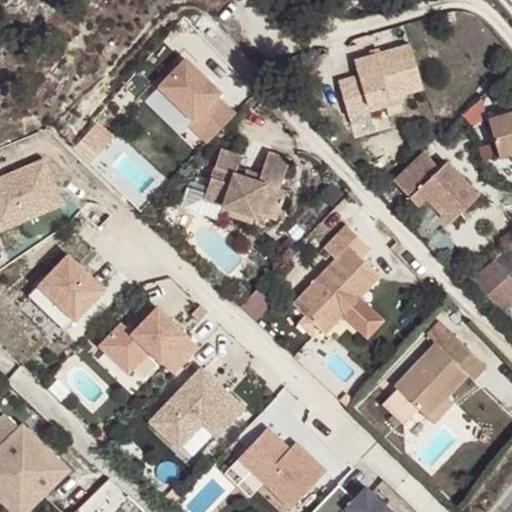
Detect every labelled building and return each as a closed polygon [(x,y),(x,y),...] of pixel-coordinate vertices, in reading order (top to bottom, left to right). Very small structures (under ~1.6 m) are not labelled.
[(354,61),(358,74),(338,80),(348,117),(371,110),(369,102),(401,93),(421,87),(410,45),(354,61)] [(151,97),(209,150),(250,106),(191,53),(151,97)] [(403,102),(401,93),(369,102),(371,110),(403,102)] [(511,111),(488,118),(500,157),(511,154),(511,153),(511,111)] [(290,159),(267,151),(261,173),(258,180),(244,175),(236,172),(241,156),(220,149),(204,199),(221,206),(257,217),(258,212),(277,218),(287,190),(281,188),(290,159)] [(422,150),(391,179),(417,205),(425,197),(448,222),(477,194),(445,160),(438,167),(422,150)] [(53,153),(0,178),(0,225),(5,236),(77,202),(53,153)] [(246,168),(244,175),(258,180),(261,173),(246,168)] [(254,224),(257,217),(221,206),(219,213),(254,224)] [(348,246),(357,236),(344,224),(324,247),(336,258),(293,304),(324,333),(341,313),(367,338),(384,321),(359,297),(380,275),(348,246)] [(84,314),(91,321),(122,290),(79,247),(34,292),(70,328),(84,314)] [(511,306),(511,304),(511,271),(499,260),(482,281),(511,306)] [(139,329),(179,371),(209,342),(169,300),(139,329)] [(126,318),(102,345),(136,375),(160,348),(126,318)] [(427,334),(435,341),(441,347),(453,334),(438,321),(427,334)] [(394,386),(428,418),(447,397),(468,374),(474,380),(487,366),(453,334),(441,347),(435,341),(394,386)] [(154,416),(200,462),(254,408),(208,363),(154,416)] [(454,403),(447,397),(428,418),(434,424),(454,403)] [(278,400),(259,419),(269,428),(244,454),(300,509),(344,463),(278,400)] [(0,499),(13,511),(25,511),(68,468),(21,423),(18,426),(4,412),(0,416),(0,499)] [(345,511),(408,511),(379,480),(345,511)] [(94,511),(84,503),(76,511),(94,511)]
